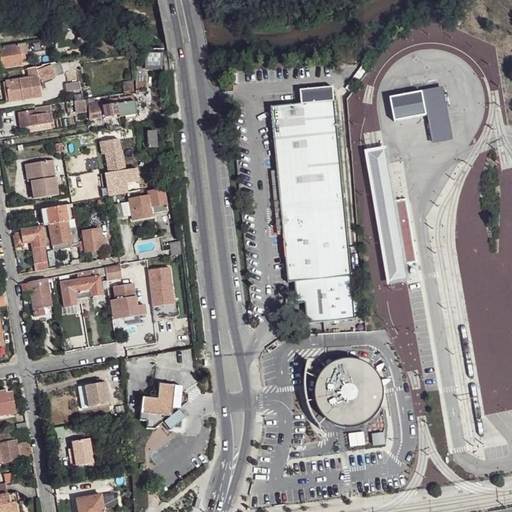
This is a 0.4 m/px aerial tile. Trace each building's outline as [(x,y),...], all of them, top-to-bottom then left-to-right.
[(26,46),(18,47),(20,56),(27,54),(26,46)] [(18,47),(0,49),(0,56),(2,68),(21,66),(20,56),(18,47)] [(160,53),(145,54),(145,69),(160,69),(160,53)] [(63,62),(27,69),(28,79),(5,83),(9,102),(41,97),(39,79),(54,74),(55,73),(57,77),(64,75),(63,62)] [(80,83),(67,84),(69,92),(81,90),(80,83)] [(438,89),(424,92),(433,141),(447,138),(438,89)] [(442,89),(438,89),(447,138),(433,141),(433,143),(451,140),(442,89)] [(421,93),(391,98),(395,120),(425,116),(421,93)] [(132,97),(89,103),(91,117),(127,112),(134,111),(132,97)] [(335,102),(271,106),(289,274),(290,281),(329,277),(333,320),(360,317),(335,102)] [(50,106),(33,109),(34,110),(16,113),(19,129),(52,122),(50,106)] [(150,130),(142,130),(143,149),(151,148),(150,130)] [(118,141),(101,144),(103,154),(104,155),(120,152),(118,141)] [(377,152),(368,154),(391,284),(398,282),(408,281),(405,265),(394,202),(386,151),(377,152)] [(120,152),(104,155),(108,174),(124,171),(121,152),(120,152)] [(103,154),(99,155),(101,175),(108,174),(104,155),(103,154)] [(51,160),(30,164),(32,181),(29,181),(32,199),(57,195),(51,160)] [(30,164),(24,165),(27,182),(29,181),(32,181),(30,164)] [(124,217),(131,217),(133,219),(152,217),(152,214),(167,211),(163,190),(147,193),(147,197),(129,200),(129,203),(121,205),(124,217)] [(407,200),(394,202),(405,265),(418,263),(407,200)] [(71,212),(70,204),(40,210),(43,226),(47,225),(53,251),(77,247),(71,212)] [(31,242),(36,264),(46,263),(40,229),(11,234),(13,246),(22,245),(22,242),(31,242)] [(99,230),(82,232),(82,242),(84,252),(91,252),(92,257),(101,255),(100,250),(99,241),(101,240),(99,230)] [(175,243),(166,245),(168,258),(177,256),(175,243)] [(46,263),(36,264),(37,272),(47,270),(46,263)] [(120,267),(104,270),(105,275),(121,271),(120,267)] [(170,267),(147,270),(152,307),(175,304),(170,267)] [(98,271),(76,274),(77,280),(80,299),(101,296),(98,276),(98,271)] [(46,279),(19,284),(20,286),(27,284),(29,291),(32,310),(42,309),(50,307),(46,279)] [(77,280),(60,284),(61,295),(64,309),(75,306),(75,301),(80,299),(77,280)] [(59,282),(51,283),(54,296),(61,295),(60,284),(59,282)] [(139,305),(135,282),(115,286),(121,319),(146,315),(144,304),(139,305)] [(27,284),(20,286),(21,293),(29,291),(27,284)] [(383,401),(383,394),(383,387),(381,381),(378,375),(374,370),(369,366),(363,363),(357,360),(351,359),(344,360),(338,361),(332,364),(326,368),(322,373),(318,378),(316,384),(314,391),(314,397),(316,404),(318,410),(321,415),(326,420),(331,424),(337,426),(344,428),(350,428),(357,427),(363,425),(369,422),(374,418),(378,413),(381,407),(383,401)] [(105,382),(84,385),(88,407),(109,403),(105,382)] [(181,387),(154,384),(154,391),(151,392),(150,395),(149,398),(142,398),(139,420),(147,421),(146,429),(154,430),(162,423),(169,431),(173,428),(180,429),(181,428),(181,421),(185,417),(179,409),(187,403),(188,395),(180,394),(181,387)] [(4,392),(0,392),(0,416),(13,414),(11,403),(7,403),(4,392)] [(10,434),(0,435),(0,443),(12,442),(10,434)] [(76,458),(70,459),(73,468),(94,464),(89,440),(73,443),(76,458)] [(0,443),(0,461),(17,459),(14,442),(12,442),(0,443)] [(5,483),(0,483),(0,511),(18,511),(17,504),(9,504),(8,495),(5,483)] [(21,511),(17,493),(8,495),(9,504),(17,504),(18,511),(21,511)] [(103,511),(100,495),(76,501),(77,511),(103,511)]
